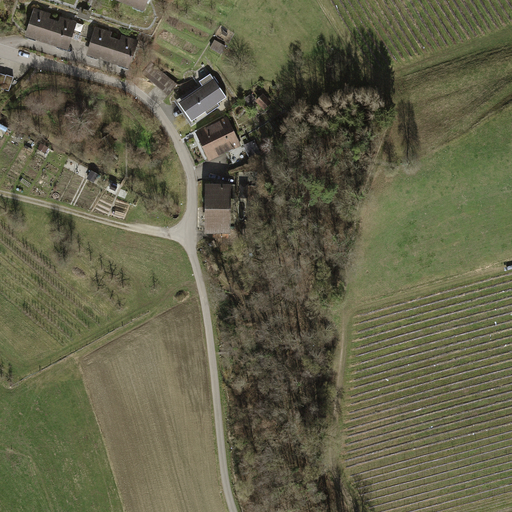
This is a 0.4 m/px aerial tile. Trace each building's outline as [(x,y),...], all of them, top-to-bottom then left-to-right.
[(121,0),(135,6),(135,5),(145,8),(147,0),(121,0)] [(37,38),(51,43),(54,32),(52,31),(55,22),(44,19),(46,14),(35,10),(27,34),(37,37),(37,38)] [(63,25),(55,22),(52,31),(54,32),(51,43),(58,45),(58,44),(68,47),(76,23),(65,20),(63,25)] [(98,57),(112,61),(115,51),(113,50),(116,41),(106,37),(108,32),(96,29),(89,53),(99,56),(98,57)] [(138,40),(149,43),(151,36),(140,33),(138,40)] [(124,43),(116,41),(113,50),(115,51),(112,61),(119,64),(120,63),(129,66),(137,42),(126,38),(124,43)] [(169,95),(178,85),(152,63),(145,72),(159,84),(158,85),(169,95)] [(199,85),(180,98),(189,112),(184,115),(192,126),(220,106),(218,103),(227,98),(207,69),(194,78),(199,85)] [(9,91),(14,77),(7,75),(0,73),(0,91),(1,92),(2,89),(9,91)] [(270,102),(264,96),(258,101),(264,107),(270,102)] [(211,128),(198,135),(209,159),(227,150),(233,163),(246,157),(227,118),(211,128)] [(114,142),(109,136),(103,140),(108,147),(114,142)] [(251,158),(260,153),(254,141),(245,146),(251,158)] [(229,187),(208,187),(207,231),(216,231),(216,238),(229,238),(229,187)] [(98,224),(95,241),(113,244),(116,227),(98,224)]
